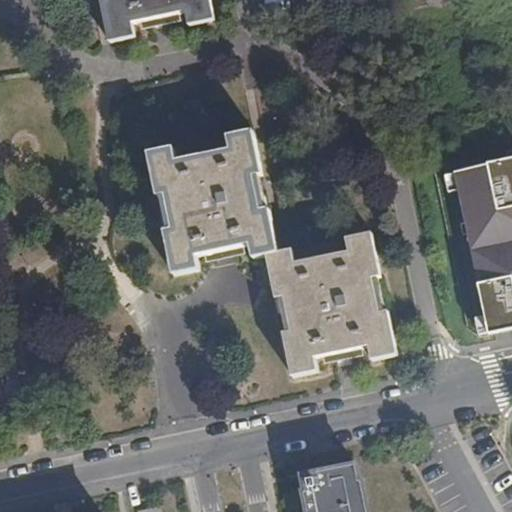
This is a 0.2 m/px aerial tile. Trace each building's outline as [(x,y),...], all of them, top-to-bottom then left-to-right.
[(137,27),(190,16),(192,29),(217,22),(212,0),(104,0),(114,45),(139,39),(137,27)] [(257,261),(271,258),(281,256),(272,211),(263,212),(256,179),(265,178),(256,134),(231,139),(234,152),(179,161),(177,150),(151,156),(160,198),(169,197),(175,231),(168,232),(177,278),(202,272),(200,259),(254,248),(257,261)] [(482,291),(493,340),(511,336),(511,167),(458,179),(469,228),(476,226),(490,289),(482,291)] [(490,289),(476,226),(469,228),(482,291),(490,289)] [(375,281),(384,279),(375,237),(350,242),(352,254),(298,265),(296,253),(281,256),(271,258),(279,301),(289,299),(296,333),(287,335),(296,379),(320,374),(318,362),(373,350),(375,363),(400,358),(391,314),(382,316),(375,281)] [(0,406),(9,404),(0,361),(0,406)] [(373,511),(364,465),(308,477),(315,511),(373,511)]
